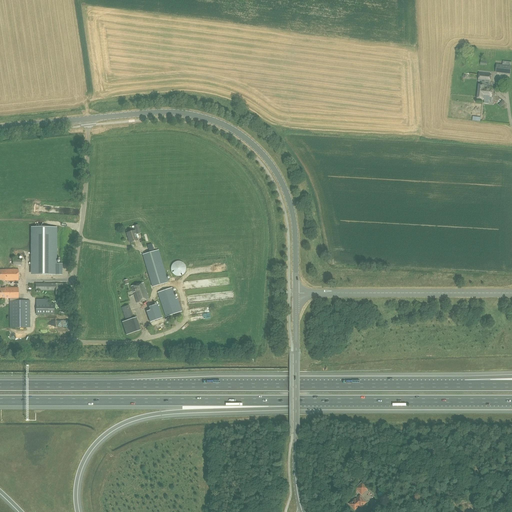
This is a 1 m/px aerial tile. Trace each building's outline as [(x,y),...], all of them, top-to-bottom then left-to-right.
[(510,74),(511,62),(503,61),(502,64),(496,64),(495,73),(510,74)] [(492,87),(489,87),(489,82),(490,82),(491,74),(479,72),(477,82),(481,82),(481,85),(478,84),(477,98),(483,99),(484,99),(484,101),(489,101),(489,97),(491,97),(492,87)] [(31,250),(31,275),(62,275),(62,263),(57,263),(57,227),(35,227),(31,227),(31,250)] [(126,233),(129,243),(138,241),(135,230),(126,233)] [(158,250),(154,251),(152,245),(148,246),(150,252),(143,255),(152,287),(168,282),(158,250)] [(171,268),(171,269),(171,270),(171,271),(172,272),(172,273),(173,273),(173,274),(174,275),(175,275),(176,276),(177,276),(178,276),(179,276),(180,276),(182,275),(183,274),(184,274),(184,273),(185,272),(185,271),(186,270),(186,269),(186,268),(186,267),(185,266),(185,265),(184,264),(184,263),(183,263),(182,262),(181,261),(180,261),(179,261),(178,261),(177,261),(176,261),(175,262),(174,262),(174,263),(173,263),(173,264),(172,265),(171,266),(171,267),(171,268)] [(18,280),(18,269),(5,269),(5,270),(0,270),(0,279),(5,280),(5,281),(18,280)] [(149,299),(145,288),(143,283),(131,286),(133,292),(136,303),(149,299)] [(64,285),(38,285),(38,299),(48,299),(49,299),(49,301),(64,301),(64,285)] [(9,328),(30,327),(30,300),(18,301),(17,298),(18,298),(18,288),(8,288),(8,286),(5,287),(5,288),(0,288),(0,297),(5,298),(10,298),(10,301),(9,301),(9,328)] [(182,311),(177,298),(175,299),(172,288),(157,293),(166,317),(182,311)] [(39,314),(48,315),(54,315),(54,303),(48,303),(48,299),(38,299),(36,299),(36,316),(38,316),(39,314)] [(161,314),(157,304),(149,307),(153,321),(162,318),(161,314)] [(122,322),(126,335),(140,330),(135,317),(133,318),(129,305),(121,307),(126,320),(122,322)] [(355,488),(362,495),(369,488),(363,481),(355,488)] [(361,507),(366,502),(360,496),(356,500),(355,499),(350,504),(355,510),(360,505),(361,507)] [(381,500),(373,507),(377,511),(385,504),(381,500)]
